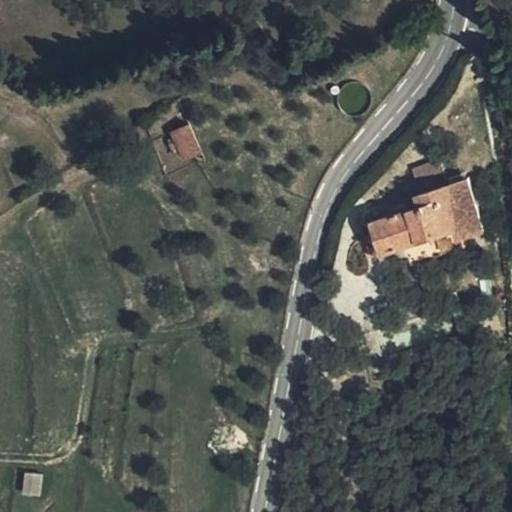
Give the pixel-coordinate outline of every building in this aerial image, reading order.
[(183,159),(201,151),(188,121),(169,130),(183,159)] [(415,168),(423,192),(450,183),(441,157),(415,168)] [(370,253),(404,243),(456,228),(459,236),(461,235),(485,227),(469,177),(450,183),(423,192),(418,193),(421,204),(361,223),(370,253)] [(456,228),(404,243),(412,264),(465,248),(461,235),(459,236),(456,228)] [(40,497),(43,473),(24,471),(21,495),(40,497)]
